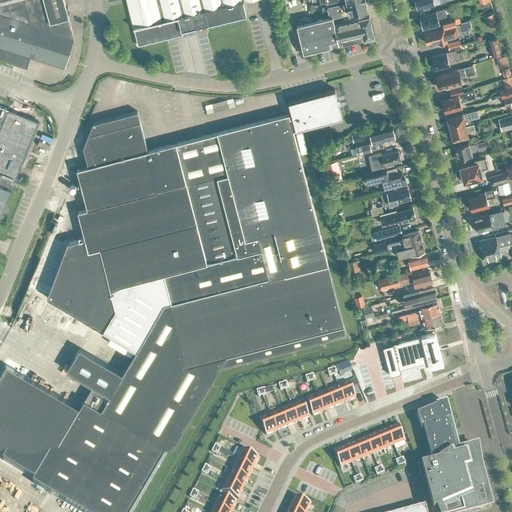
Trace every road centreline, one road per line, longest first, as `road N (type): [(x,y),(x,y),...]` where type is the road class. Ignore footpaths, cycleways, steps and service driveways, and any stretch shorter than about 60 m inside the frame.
road 1 (secondary): [(485,368),(401,48)]
road 2 (unclassified): [(92,62),(224,83),(401,48)]
road 3 (residential): [(264,511),(305,446),(485,368)]
road 4 (unclassified): [(0,296),(74,106)]
